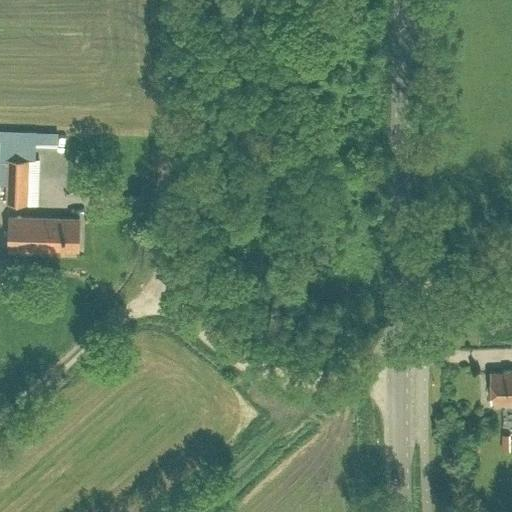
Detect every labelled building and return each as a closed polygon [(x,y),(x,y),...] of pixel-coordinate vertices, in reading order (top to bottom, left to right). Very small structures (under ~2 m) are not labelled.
[(0,140),(43,142),(43,130),(0,129),(0,140)] [(26,202),(27,157),(6,157),(5,202),(26,202)] [(51,250),(51,247),(78,248),(78,217),(50,216),(50,215),(8,214),(7,249),(51,250)] [(292,329),(293,316),(275,315),(275,328),(292,329)] [(511,365),(511,366),(511,368),(489,369),(490,399),(511,398),(511,365)]
